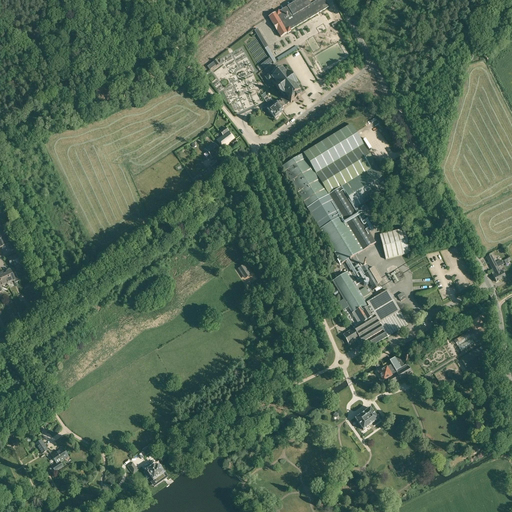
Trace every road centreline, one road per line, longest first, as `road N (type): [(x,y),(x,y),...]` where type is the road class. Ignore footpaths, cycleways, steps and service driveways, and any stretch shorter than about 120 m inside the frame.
road 1 (unclassified): [(511,399),(495,300),(373,64)]
road 2 (track): [(254,150),(346,374)]
road 3 (track): [(7,342),(61,422),(103,454),(102,511)]
road 4 (track): [(341,362),(159,452)]
road 5 (track): [(496,0),(398,112)]
road 6 (unclassified): [(263,142),(373,64)]
